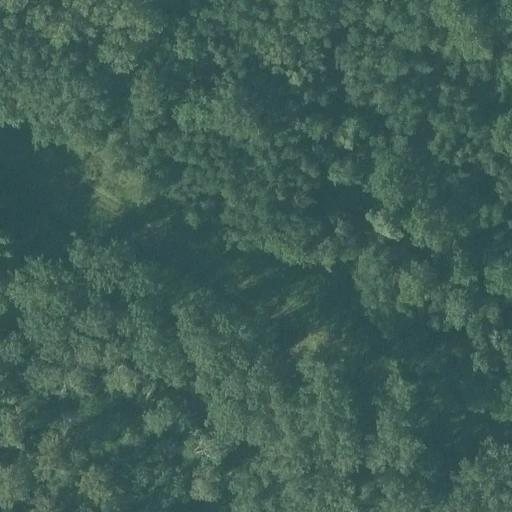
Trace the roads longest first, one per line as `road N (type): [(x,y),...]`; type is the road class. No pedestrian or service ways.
road 1 (track): [(298,319),(0,144)]
road 2 (track): [(309,325),(511,452)]
road 3 (track): [(209,511),(309,325)]
